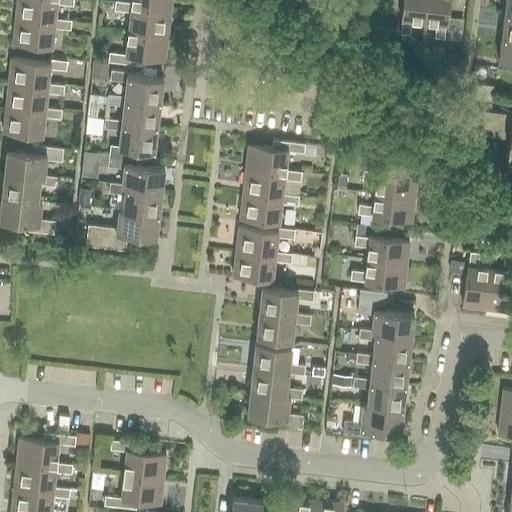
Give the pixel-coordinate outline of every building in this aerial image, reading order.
[(73,0),(17,0),(15,17),(55,22),(56,17),(57,2),(73,4),(73,0)] [(168,35),(171,10),(131,5),(132,2),(118,0),(115,0),(115,9),(130,10),(128,30),(168,35)] [(171,10),(172,0),(131,0),(132,2),(131,5),(171,10)] [(424,21),(426,0),(403,0),(402,18),(401,32),(410,33),(412,20),(424,21)] [(447,24),(449,0),(426,0),(424,21),(437,22),(435,36),(444,37),(446,24),(447,24)] [(511,13),(504,12),(501,36),(511,37),(511,13)] [(72,19),(56,17),(55,22),(15,17),(13,42),(52,46),(55,26),(71,28),(72,19)] [(449,17),(447,38),(462,40),(465,19),(449,17)] [(165,59),(168,35),(128,30),(126,53),(110,51),(108,60),(140,64),(141,56),(165,59)] [(511,37),(501,36),(499,59),(511,60),(511,37)] [(444,48),(433,47),(432,54),(444,56),(444,48)] [(66,69),(67,60),(51,58),(50,62),(11,57),(8,82),(48,86),(49,82),(50,67),(66,69)] [(108,77),(109,61),(94,59),(93,76),(108,77)] [(126,80),(124,95),(124,97),(160,101),(163,77),(127,72),(128,71),(111,69),(110,79),(126,80)] [(64,84),(49,82),(48,86),(8,82),(6,106),(46,110),(46,106),(48,91),(63,93),(64,84)] [(158,125),(160,101),(124,97),(124,95),(109,93),(107,103),(123,104),(122,119),(121,121),(158,125)] [(62,108),(46,106),(46,110),(6,106),(3,130),(43,135),(45,115),(61,117),(62,108)] [(511,113),(471,108),(468,132),(509,138),(507,159),(511,160),(511,113)] [(87,131),(99,132),(101,118),(88,117),(87,131)] [(155,150),(158,125),(121,121),(122,119),(106,117),(105,127),(120,129),(118,145),(155,150)] [(304,151),(305,142),(273,139),(272,147),(248,144),(246,168),(285,173),(286,169),(288,149),(304,151)] [(62,160),(63,147),(37,144),(36,152),(7,149),(4,172),(44,176),(44,174),(46,158),(62,160)] [(99,151),(87,150),(85,150),(83,173),(85,174),(96,175),(99,151)] [(124,167),(122,183),(122,185),(162,189),(165,167),(135,163),(136,155),(110,152),(108,165),(124,167)] [(302,171),(286,169),(285,173),(246,168),(243,192),(282,197),(283,193),(285,178),(301,180),(302,171)] [(376,180),(375,192),(414,197),(417,174),(378,170),(377,171),(364,169),(362,178),(376,180)] [(56,176),(44,174),(44,176),(4,172),(1,195),(42,199),(38,199),(40,183),(55,185),(56,176)] [(346,190),(348,176),(340,175),(338,189),(346,190)] [(159,213),(162,189),(122,185),(122,183),(110,181),(109,191),(125,193),(123,209),(159,213)] [(81,204),(82,204),(89,205),(91,189),(84,188),(83,188),(81,204)] [(299,195),(283,193),(282,197),(243,192),(240,217),(279,221),(282,202),(298,204),(299,195)] [(412,220),(414,197),(375,192),(373,205),(359,203),(358,212),(362,213),(372,214),(372,215),(412,220)] [(40,218),(42,199),(1,195),(0,208),(0,218),(28,221),(28,229),(54,232),(56,219),(40,218)] [(156,236),(159,213),(123,209),(119,208),(117,226),(88,223),(87,231),(86,244),(126,249),(128,233),(156,236)] [(361,223),(371,224),(372,215),(372,214),(362,213),(361,223)] [(294,237),(295,228),(279,226),(278,230),(239,225),(236,250),(276,254),(276,250),(278,235),(294,237)] [(76,230),(75,243),(86,244),(87,231),(80,230),(76,230)] [(407,263),(409,240),(370,235),(370,236),(356,235),(355,244),(369,245),(367,258),(407,263)] [(292,252),(276,250),(276,254),(236,250),(233,274),(273,279),(275,259),(291,261),(292,252)] [(485,307),(490,267),(478,266),(480,252),(470,251),(469,265),(468,264),(463,304),(485,307)] [(511,256),(505,255),(503,269),(490,267),(485,307),(508,310),(511,277),(511,256)] [(404,285),(407,263),(367,258),(366,270),(352,269),(351,278),(365,280),(365,281),(404,285)] [(313,299),(314,290),(297,288),(297,289),(262,285),(259,310),(295,314),(295,312),(297,298),(313,299)] [(414,313),(385,309),(387,292),(360,289),(359,298),(358,311),(374,313),(372,329),(371,331),(412,335),(414,313)] [(311,314),(295,312),(295,314),(259,310),(256,334),(292,339),(294,322),(310,324),(311,314)] [(409,359),(412,335),(371,331),(372,329),(360,327),(359,337),(375,339),(373,353),(373,355),(409,359)] [(255,341),(252,365),(289,369),(288,372),(304,374),(305,364),(289,362),(291,346),(255,341)] [(406,384),(409,359),(373,355),(373,353),(357,352),(356,358),(356,361),(372,363),(370,378),(370,380),(406,384)] [(325,365),(314,364),(312,374),(324,375),(325,365)] [(287,386),(288,372),(289,369),(252,365),(250,389),(290,393),(290,396),(301,398),(303,388),(287,386)] [(353,385),(354,376),(336,374),(335,383),(353,385)] [(403,408),(406,384),(370,380),(370,378),(354,376),(353,385),(369,387),(367,403),(367,404),(403,408)] [(511,387),(503,387),(501,409),(511,410),(511,387)] [(288,412),(290,396),(290,393),(250,389),(247,412),(277,416),(276,424),(302,427),(304,414),(288,412)] [(400,430),(403,408),(367,404),(367,403),(363,403),(361,421),(345,419),(343,432),(370,435),(371,427),(400,430)] [(511,410),(501,409),(498,432),(511,433),(511,410)] [(68,429),(69,420),(70,415),(60,414),(58,428),(68,429)] [(75,444),(76,435),(44,431),(43,439),(19,436),(17,461),(56,465),(57,461),(59,442),(75,444)] [(164,477),(166,453),(142,450),(143,442),(112,439),(111,448),(126,449),(124,473),(164,477)] [(73,463),(57,461),(56,465),(17,461),(14,485),(54,489),(54,485),(56,470),(72,472),(73,463)] [(161,502),(164,477),(124,473),(121,496),(105,495),(105,503),(136,507),(137,499),(161,502)] [(70,487),(54,485),(54,489),(14,485),(11,509),(35,511),(50,511),(53,494),(69,496),(70,487)] [(255,511),(257,499),(234,496),(231,511),(255,511)] [(316,511),(318,498),(293,496),(291,511),(316,511)] [(340,511),(342,501),(318,498),(316,511),(340,511)] [(279,511),(281,502),(257,499),(255,511),(279,511)]
